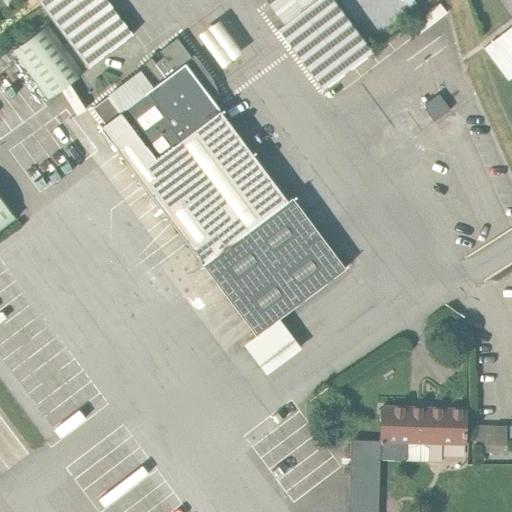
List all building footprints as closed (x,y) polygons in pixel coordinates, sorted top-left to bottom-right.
[(38,0),(87,61),(128,30),(105,0),(38,0)] [(337,8),(331,0),(262,0),(283,27),(277,32),(320,90),(326,85),(372,53),(366,46),(337,8)] [(511,21),(487,42),(511,73),(511,72),(511,21)] [(44,29),(12,53),(48,101),(80,77),(44,29)] [(179,51),(89,118),(253,336),(241,346),(264,376),(300,349),(278,319),(344,269),(179,51)] [(424,104),(436,119),(450,107),(439,92),(424,104)] [(0,226),(11,218),(0,202),(0,226)] [(375,511),(378,460),(440,463),(440,445),(465,446),(466,408),(378,406),(378,442),(350,441),(347,511),(375,511)] [(481,453),(505,453),(505,427),(476,426),(476,446),(481,446),(481,453)]
